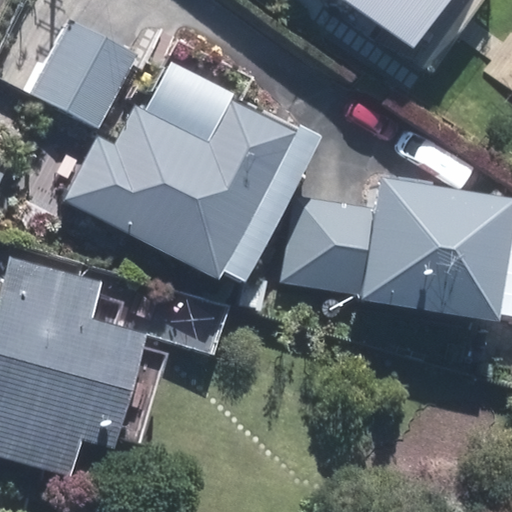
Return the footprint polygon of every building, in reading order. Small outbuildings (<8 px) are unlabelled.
[(342,0),(440,65),(483,0),(342,0)] [(64,15),(27,91),(101,127),(138,51),(64,15)] [(93,138),(65,198),(239,282),(312,130),(209,80),(188,124),(133,98),(110,146),(93,138)] [(479,362),(511,364),(511,307),(511,305),(511,184),(369,176),(368,197),(288,193),(283,284),(363,289),(362,302),(482,309),(479,362)] [(93,277),(2,256),(0,265),(0,447),(74,464),(82,431),(118,439),(147,318),(87,304),(93,277)] [(25,511),(0,501),(0,511),(102,511),(80,503),(76,511),(25,511)]
